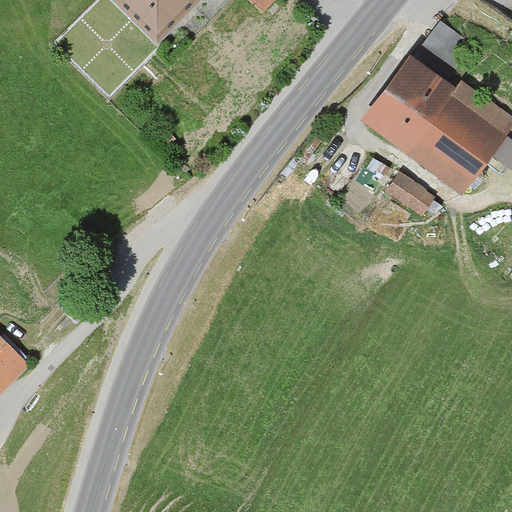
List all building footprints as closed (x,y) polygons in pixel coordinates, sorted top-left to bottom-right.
[(112,0),(156,42),(196,0),(112,0)] [(271,0),(244,0),(260,14),(271,0)] [(474,47),(441,19),(426,37),(458,65),(474,47)] [(453,90),(406,55),(358,119),(460,195),(511,126),(511,121),(459,82),(453,90)] [(386,193),(423,213),(433,195),(395,175),(386,193)] [(0,393),(26,369),(0,341),(0,393)]
